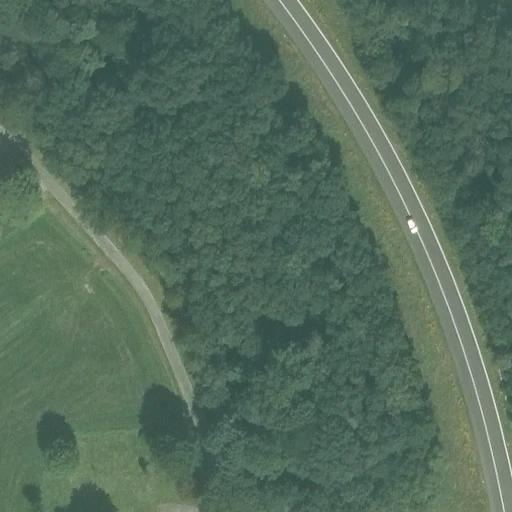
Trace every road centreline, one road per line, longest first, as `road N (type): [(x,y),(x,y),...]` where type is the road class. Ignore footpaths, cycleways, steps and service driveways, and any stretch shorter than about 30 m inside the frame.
road 1 (motorway): [(284,0),(342,81),(434,249),(491,424),(508,511)]
road 2 (unclassified): [(197,417),(129,276),(0,133)]
